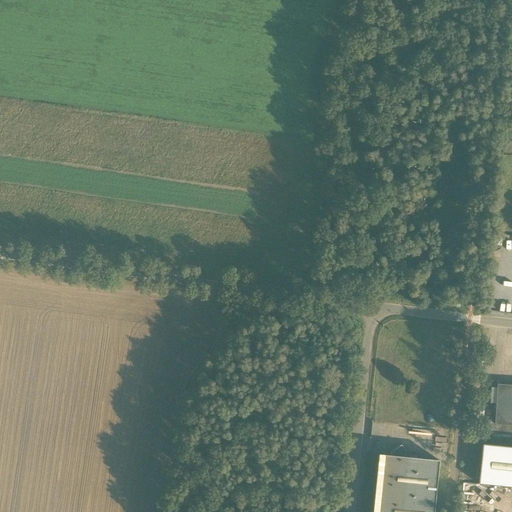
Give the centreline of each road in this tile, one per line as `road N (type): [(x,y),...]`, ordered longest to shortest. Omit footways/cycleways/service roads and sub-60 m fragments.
road 1 (unclassified): [(0,254),(368,308)]
road 2 (unclassified): [(368,308),(348,511)]
road 3 (unclassified): [(368,308),(511,325)]
